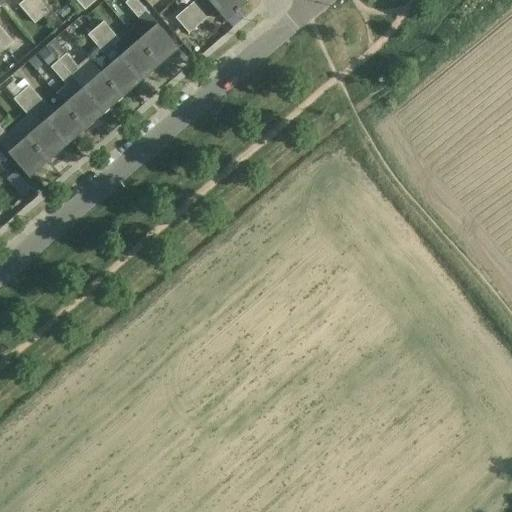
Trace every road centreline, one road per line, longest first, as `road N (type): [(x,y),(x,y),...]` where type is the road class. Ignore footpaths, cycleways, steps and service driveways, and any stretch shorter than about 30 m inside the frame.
road 1 (residential): [(0,274),(315,0)]
road 2 (track): [(511,318),(388,173),(302,11)]
